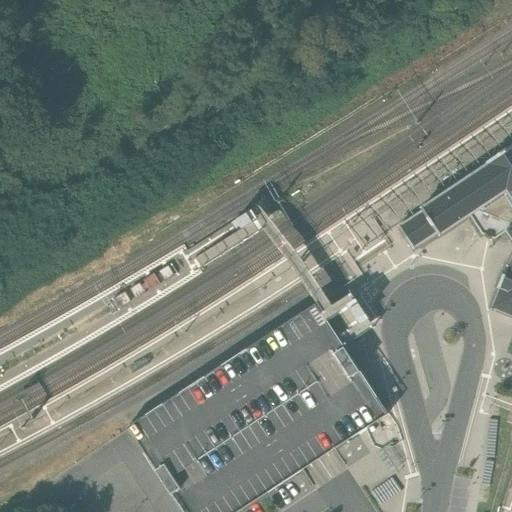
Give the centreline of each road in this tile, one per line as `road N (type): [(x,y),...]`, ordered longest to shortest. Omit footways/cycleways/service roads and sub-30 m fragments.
road 1 (tertiary): [(437,478),(449,461),(475,323),(454,294),(435,290),(400,312),(401,358),(423,435)]
road 2 (unknown): [(329,455),(194,500)]
